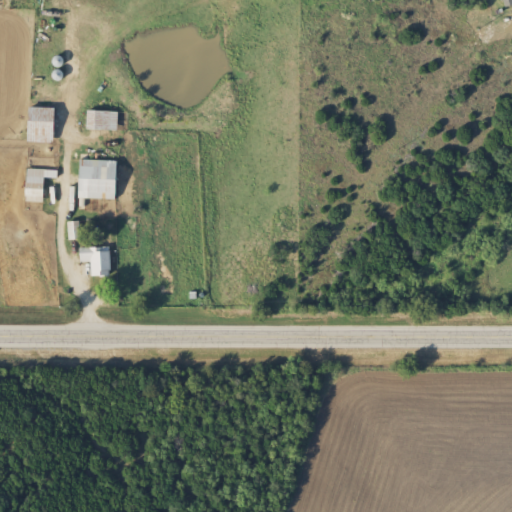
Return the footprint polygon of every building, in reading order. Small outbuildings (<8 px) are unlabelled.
[(53,108),(27,108),(26,143),(53,143),(53,108)] [(115,131),(115,111),(85,111),(85,131),(115,131)] [(114,200),(115,161),(78,160),(77,199),(114,200)] [(55,170),(24,170),(23,203),(42,203),(42,178),(55,178),(55,170)] [(79,222),(66,222),(66,240),(79,240),(79,222)] [(77,248),(77,263),(90,263),(90,277),(109,277),(109,248),(77,248)]
